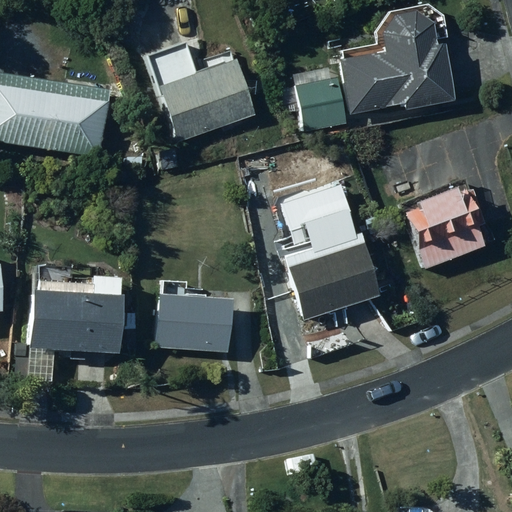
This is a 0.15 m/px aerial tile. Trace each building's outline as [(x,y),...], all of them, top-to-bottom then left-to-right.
[(375,33),(379,53),(336,61),(345,114),(399,105),(399,109),(448,100),(439,52),(446,50),(443,38),(429,40),(426,24),(409,12),(387,16),(375,33)] [(133,54),(119,60),(126,77),(140,71),(133,54)] [(230,59),(152,87),(172,142),(250,115),(230,59)] [(0,74),(0,143),(91,157),(102,90),(0,74)] [(290,86),(299,132),(340,125),(332,79),(290,86)] [(170,149),(155,152),(158,170),(174,166),(170,149)] [(399,213),(420,269),(479,248),(471,226),(478,224),(465,189),(448,195),(445,189),(407,202),(409,209),(399,213)] [(355,242),(280,267),(298,321),(373,296),(355,242)] [(67,352),(66,358),(80,359),(81,352),(110,354),(113,296),(111,296),(112,278),(83,276),(82,284),(29,282),(28,291),(25,291),(22,349),(26,349),(24,376),(47,377),(49,351),(67,352)] [(154,295),(150,347),(222,352),(226,300),(154,295)]
